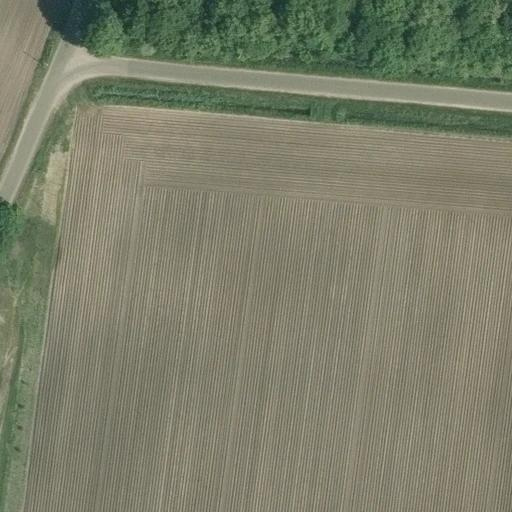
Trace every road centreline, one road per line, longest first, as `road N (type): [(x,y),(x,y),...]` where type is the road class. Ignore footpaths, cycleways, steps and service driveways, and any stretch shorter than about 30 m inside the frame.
road 1 (unclassified): [(511,101),(64,56)]
road 2 (unclassified): [(0,201),(64,56)]
